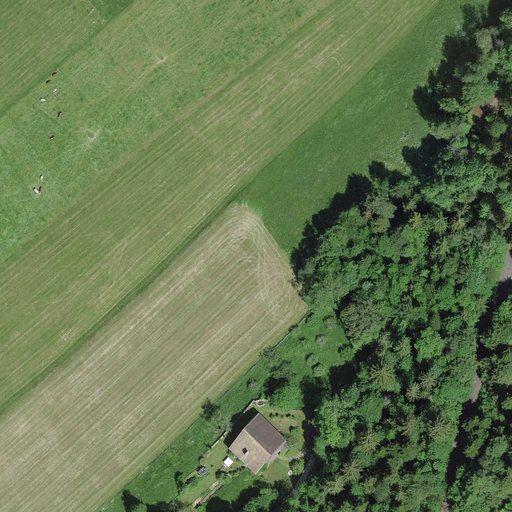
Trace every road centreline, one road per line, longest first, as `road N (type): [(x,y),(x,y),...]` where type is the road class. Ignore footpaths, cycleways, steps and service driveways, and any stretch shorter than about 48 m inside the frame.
road 1 (track): [(279,511),(511,132)]
road 2 (unclassified): [(511,258),(447,511)]
